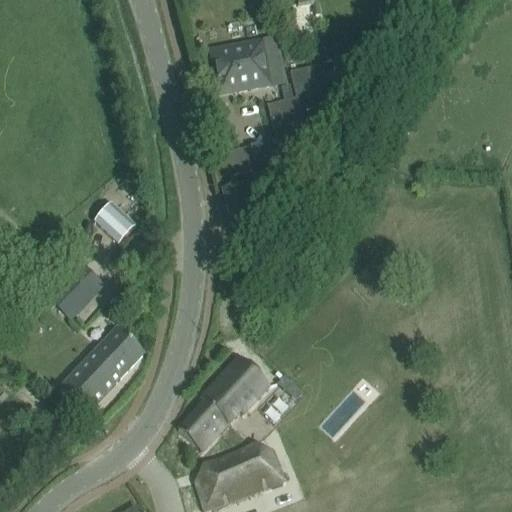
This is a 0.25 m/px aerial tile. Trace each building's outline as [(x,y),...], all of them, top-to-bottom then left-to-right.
[(286,85),(278,43),(211,55),(218,92),(232,89),(234,95),(286,85)] [(335,111),(330,88),(342,86),(338,66),(306,72),(311,92),(315,115),(335,111)] [(266,127),(276,126),(271,101),(262,103),(266,127)] [(229,157),(235,179),(256,174),(250,152),(229,157)] [(400,215),(413,195),(380,173),(367,193),(400,215)] [(259,185),(222,196),(233,235),(253,229),(250,217),(267,212),(259,185)] [(386,228),(395,216),(381,206),(372,218),(386,228)] [(111,207),(94,225),(100,231),(117,247),(134,229),(111,207)] [(73,319),(102,289),(79,266),(49,297),(73,319)] [(117,335),(95,357),(94,356),(59,392),(85,417),(142,358),(117,335)] [(201,454),(238,415),(242,418),(269,389),(238,361),(200,402),(203,406),(178,433),(201,454)] [(327,486),(386,464),(371,426),(313,449),(327,486)] [(460,450),(481,446),(478,433),(457,438),(460,450)] [(195,486),(202,511),(212,511),(284,489),(274,458),(261,462),(257,450),(223,463),(204,469),(208,482),(195,486)]
